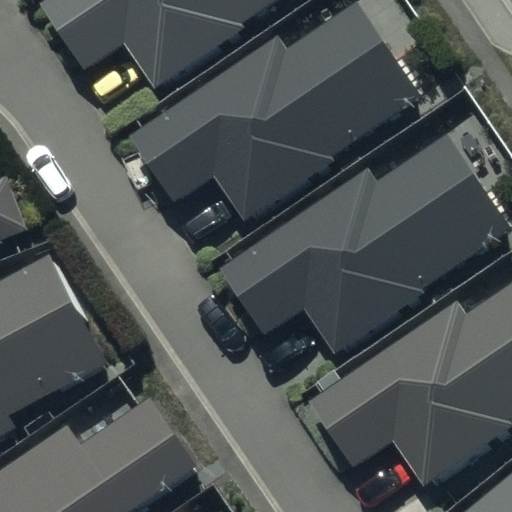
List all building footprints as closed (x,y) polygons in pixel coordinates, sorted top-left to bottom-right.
[(52,0),(46,4),(92,72),(131,46),(161,90),(250,29),(247,23),(281,0),(52,0)] [(282,37),(129,139),(175,207),(220,176),(253,226),(343,166),(338,159),(425,100),(363,7),(293,54),(282,37)] [(372,172),(225,270),(270,337),(309,311),(340,357),(431,296),(426,290),(511,232),(511,225),(454,139),(382,187),(372,172)] [(0,238),(27,229),(7,178),(0,180),(0,238)] [(0,442),(23,430),(16,417),(115,365),(57,255),(0,285),(0,442)] [(471,295),(324,393),(369,460),(408,434),(439,479),(511,430),(511,288),(480,310),(471,295)] [(73,427),(0,476),(0,511),(138,511),(203,469),(157,401),(87,448),(73,427)] [(511,511),(511,463),(455,511),(511,511)]
